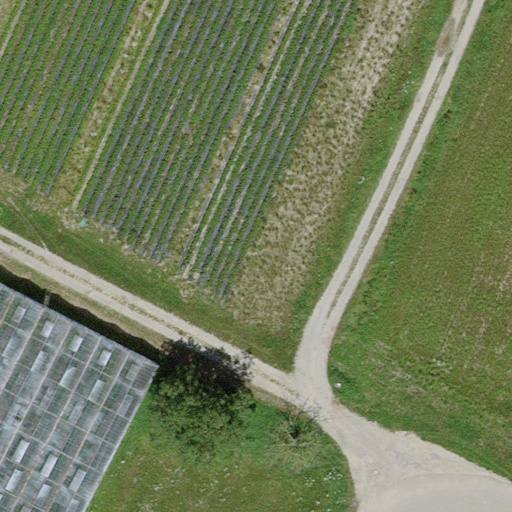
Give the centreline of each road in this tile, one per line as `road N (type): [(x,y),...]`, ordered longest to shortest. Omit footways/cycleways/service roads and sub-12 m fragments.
road 1 (track): [(0,218),(314,384),(411,494)]
road 2 (track): [(293,373),(450,0)]
